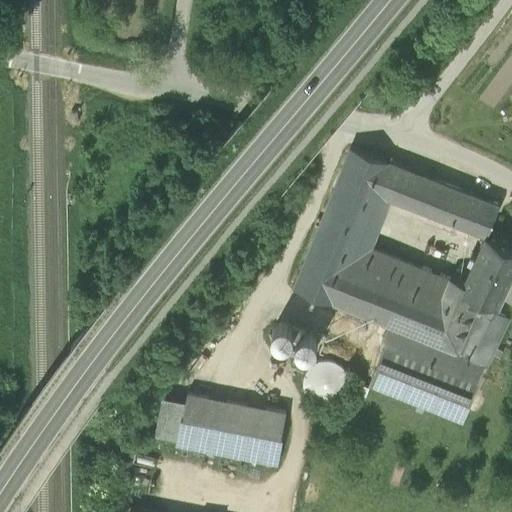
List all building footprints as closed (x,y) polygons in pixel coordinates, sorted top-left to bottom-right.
[(294,288),(389,326),(486,366),(499,337),(485,330),(494,310),(497,305),(460,288),(463,281),(450,276),(449,278),(373,248),(392,199),(398,202),(410,170),(350,147),(294,288)] [(398,202),(413,207),(425,175),(410,170),(398,202)] [(499,204),(425,175),(413,207),(485,235),(487,236),(499,204)] [(460,288),(497,305),(511,272),(511,247),(487,236),(485,235),(463,281),(460,288)] [(485,330),(499,337),(509,317),(494,310),(485,330)] [(276,342),(284,344),(290,340),(293,333),(289,326),(281,324),(274,328),(272,335),(276,342)] [(381,347),(384,348),(477,384),(487,366),(486,366),(389,326),(381,347)] [(300,352),(308,355),(314,351),(317,343),(313,336),(305,334),(298,338),(296,345),(300,352)] [(462,422),(477,384),(384,348),(369,385),(462,422)] [(340,358),(325,353),(310,359),(303,374),(306,389),(319,399),(335,398),(347,387),(349,371),(340,358)] [(178,440),(276,460),(286,411),(188,391),(178,440)]
